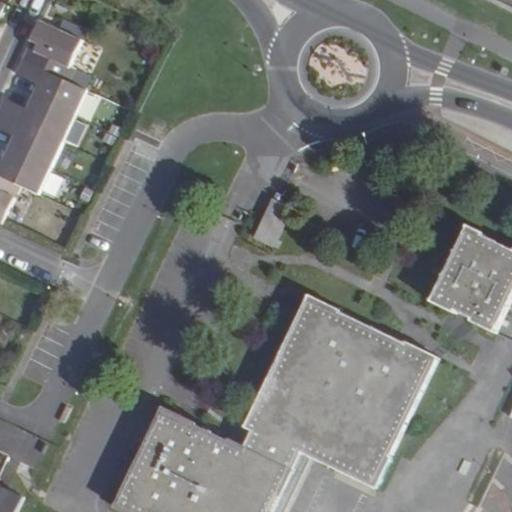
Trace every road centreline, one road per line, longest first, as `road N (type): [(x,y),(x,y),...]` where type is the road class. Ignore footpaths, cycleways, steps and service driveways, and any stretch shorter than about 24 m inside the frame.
road 1 (secondary): [(511,94),(383,43)]
road 2 (secondary): [(381,97),(436,95),(511,121)]
road 3 (secondary): [(284,68),(295,100),(322,119),(355,118),(381,97)]
